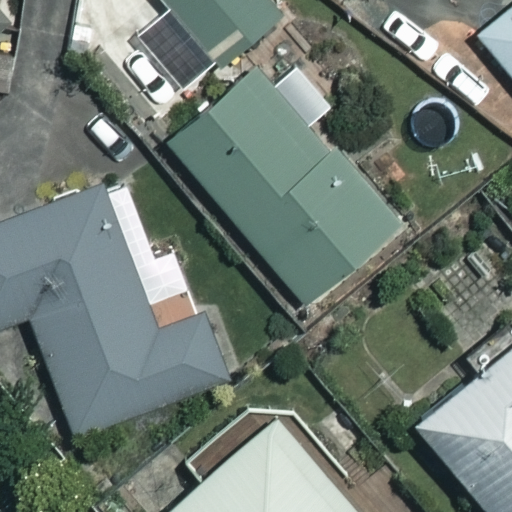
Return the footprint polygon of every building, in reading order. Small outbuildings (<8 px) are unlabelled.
[(282,11),(273,0),(168,0),(225,68),(159,123),(303,296),(396,219),(247,40),(282,11)] [(511,0),(508,0),(470,32),(511,83),(511,0)] [(157,318),(97,173),(0,213),(0,321),(28,310),(77,429),(228,366),(200,299),(157,318)] [(511,511),(511,327),(412,410),(495,511),(511,511)] [(361,511),(269,409),(153,511),(361,511)]
